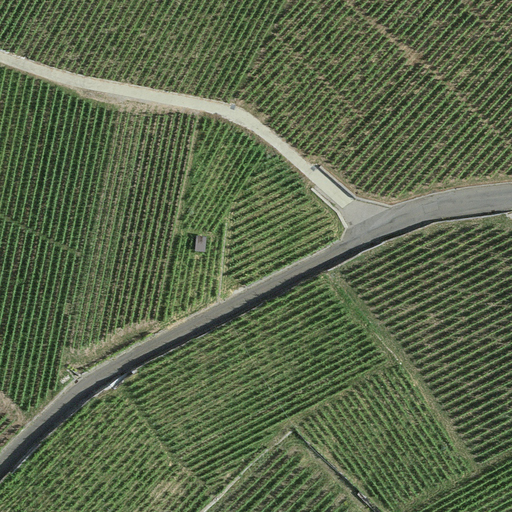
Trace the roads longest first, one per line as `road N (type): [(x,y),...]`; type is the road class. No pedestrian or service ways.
road 1 (track): [(0,466),(117,368),(422,212),(511,198)]
road 2 (track): [(378,232),(262,130),(221,110),(75,81),(0,56)]
